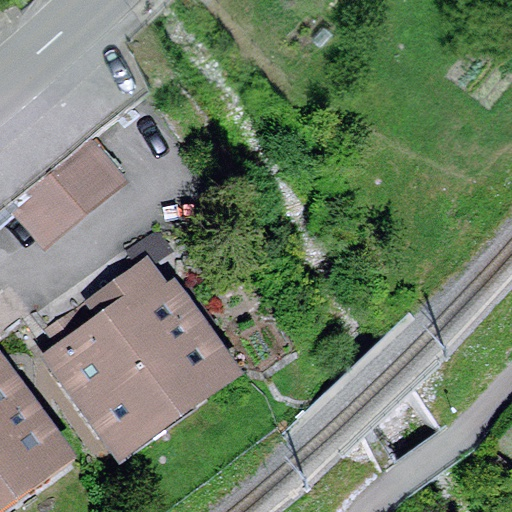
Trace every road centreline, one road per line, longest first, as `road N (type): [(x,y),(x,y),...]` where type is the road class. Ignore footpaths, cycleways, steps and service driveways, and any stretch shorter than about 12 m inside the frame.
road 1 (residential): [(369,511),(455,443),(511,382)]
road 2 (primary): [(0,85),(95,0)]
